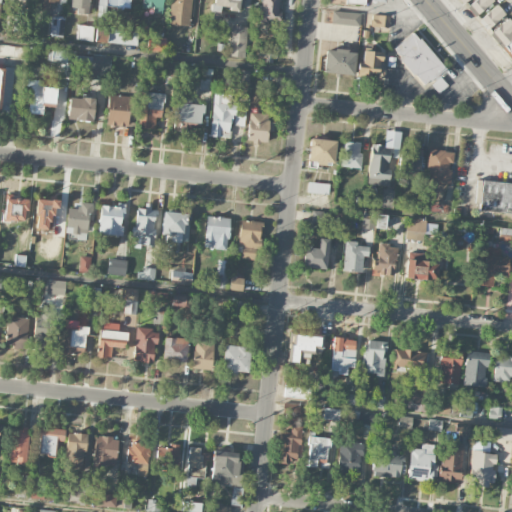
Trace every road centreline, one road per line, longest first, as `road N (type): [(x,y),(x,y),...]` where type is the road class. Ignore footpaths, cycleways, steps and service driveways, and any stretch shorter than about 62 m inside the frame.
road 1 (residential): [(256,511),(312,0)]
road 2 (residential): [(293,188),(0,155)]
road 3 (residential): [(268,417),(0,386)]
road 4 (residential): [(511,327),(281,302)]
road 5 (residential): [(511,121),(301,106)]
road 6 (primary): [(511,103),(423,0)]
